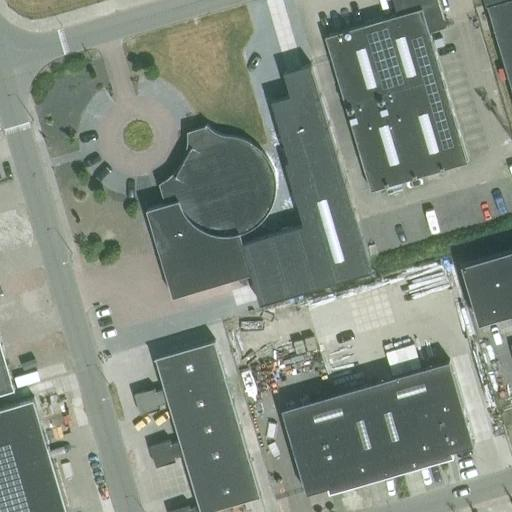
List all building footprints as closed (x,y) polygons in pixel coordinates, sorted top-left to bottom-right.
[(371,190),(468,161),(429,31),(446,26),(437,0),(393,0),(398,14),(325,35),(371,190)] [(511,0),(485,0),(486,3),(487,3),(511,87),(511,0)] [(165,202),(147,208),(159,247),(173,295),(251,272),(260,303),(372,270),(311,63),(284,71),(290,94),(271,100),(289,161),(285,162),(304,224),(243,242),(240,233),(241,233),(242,232),(243,232),(244,231),(245,231),(246,231),(246,230),(247,230),(248,230),(249,229),(250,229),(251,228),(252,227),(253,227),(254,226),(255,226),(255,225),(256,225),(257,224),(258,223),(259,223),(259,222),(260,222),(260,221),(261,220),(262,219),(263,219),(263,218),(264,218),(264,217),(265,216),(266,215),(266,214),(267,214),(268,212),(269,211),(270,209),(270,208),(271,207),(271,205),(272,204),(272,203),(273,202),(273,201),(274,200),(274,199),(274,198),(275,197),(275,196),(275,194),(275,193),(275,192),(276,191),(276,190),(276,189),(276,188),(276,187),(276,186),(276,185),(276,184),(276,183),(276,182),(276,181),(276,180),(276,179),(276,178),(275,177),(275,176),(275,175),(275,174),(275,173),(274,172),(274,171),(274,170),(273,169),(273,168),(273,167),(272,166),(272,165),(271,164),(271,163),(270,162),(270,161),(270,160),(269,160),(269,159),(268,158),(268,157),(267,156),(266,155),(266,154),(265,154),(265,153),(264,152),(263,151),(262,150),(261,149),(260,148),(259,147),(258,147),(258,146),(257,145),(256,145),(256,144),(255,144),(254,143),(253,143),(252,142),(251,141),(250,141),(249,140),(248,140),(247,140),(246,139),(245,138),(244,138),(243,138),(241,137),(240,137),(239,136),(238,136),(237,136),(236,136),(234,135),(233,135),(232,135),(230,135),(229,135),(228,135),(227,135),(226,135),(226,134),(225,134),(224,134),(223,134),(222,134),(222,133),(221,133),(220,133),(219,133),(219,132),(218,132),(217,132),(216,131),(215,130),(214,130),(213,129),(212,129),(212,128),(211,128),(211,127),(210,127),(209,126),(209,125),(208,125),(208,124),(207,124),(207,123),(206,124),(207,125),(197,128),(188,131),(188,132),(188,133),(188,134),(188,135),(188,136),(188,137),(188,138),(188,139),(188,140),(188,141),(188,142),(188,143),(188,144),(187,145),(187,146),(187,147),(187,148),(187,149),(186,150),(186,151),(186,152),(185,153),(185,154),(185,155),(184,156),(184,157),(183,158),(183,159),(183,160),(182,160),(182,161),(181,162),(181,163),(180,164),(179,165),(179,166),(178,166),(178,167),(177,168),(176,169),(176,170),(175,170),(175,171),(174,171),(174,172),(173,173),(172,174),(171,174),(171,175),(170,175),(169,176),(169,177),(168,177),(167,178),(166,179),(165,179),(164,180),(163,181),(162,181),(161,182),(160,182),(159,182),(165,202)] [(511,246),(462,260),(478,319),(511,309),(511,246)] [(0,392),(15,388),(14,384),(0,336),(0,392)] [(156,387),(135,393),(138,403),(226,377),(215,339),(156,356),(165,388),(157,390),(156,387)] [(392,473),(417,465),(454,455),(452,450),(474,443),(449,359),(366,383),(392,473)] [(226,377),(138,403),(141,413),(162,407),(161,404),(169,401),(175,421),(234,403),(226,377)] [(329,491),(336,489),(392,473),(366,383),(282,408),(306,492),(328,486),(329,491)] [(34,397),(0,406),(0,511),(68,511),(55,467),(53,460),(48,445),(40,416),(34,397)] [(171,439),(151,445),(154,455),(241,429),(234,403),(175,421),(181,440),(172,443),(171,439)] [(241,429),(154,455),(157,465),(177,459),(176,456),(184,453),(190,473),(249,456),(241,429)] [(190,503),(170,509),(170,511),(210,511),(210,510),(261,495),(249,456),(190,473),(199,505),(191,507),(190,503)]
